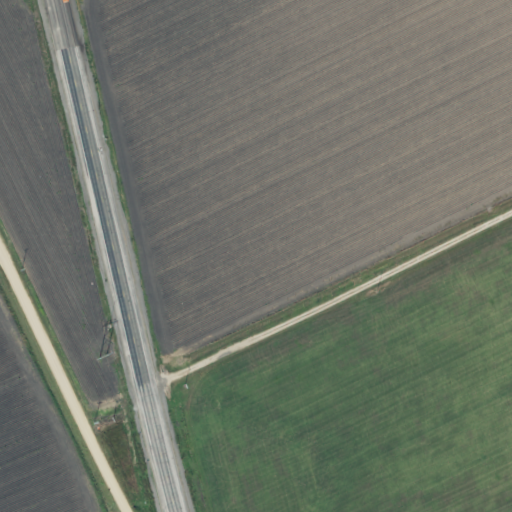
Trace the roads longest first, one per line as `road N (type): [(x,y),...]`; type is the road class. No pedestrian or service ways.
road 1 (primary): [(174,511),(55,0)]
road 2 (residential): [(126,511),(0,244)]
